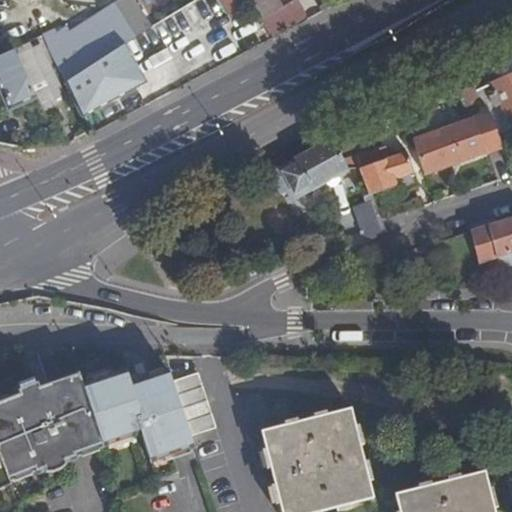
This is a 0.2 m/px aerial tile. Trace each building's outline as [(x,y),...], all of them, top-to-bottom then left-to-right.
[(174,0),(124,0),(123,1),(144,35),(182,11),(174,0)] [(252,9),(261,4),(258,0),(252,0),(248,2),(252,9)] [(284,0),(258,0),(261,4),(267,14),(267,16),(272,13),(269,9),(284,0)] [(304,0),(284,0),(269,9),(272,13),(267,16),(274,26),(292,15),(308,7),(304,0)] [(64,27),(54,34),(74,80),(101,63),(144,35),(123,1),(69,36),(64,27)] [(258,19),(267,14),(261,4),(252,9),(258,19)] [(51,41),(40,46),(62,96),(73,91),(51,41)] [(38,42),(26,48),(45,91),(53,107),(65,102),(62,96),(40,46),(38,42)] [(26,48),(24,44),(0,54),(0,88),(8,107),(45,91),(26,48)] [(511,124),(508,115),(511,113),(511,72),(510,73),(505,61),(476,72),(481,84),(467,90),(484,114),(488,122),(495,134),(496,137),(511,130),(511,124)] [(101,63),(74,80),(89,115),(109,104),(95,78),(106,72),(101,63)] [(424,173),(501,148),(496,137),(495,134),(488,122),(484,114),(409,137),(414,146),(424,173)] [(298,198),(355,166),(350,157),(340,141),(337,136),(280,167),(298,198)] [(391,146),(350,157),(355,166),(365,168),(395,157),(391,146)] [(394,174),(411,167),(406,153),(395,157),(365,168),(372,190),(396,180),(394,174)] [(371,201),(354,205),(362,236),(378,233),(371,201)] [(511,262),(510,257),(511,256),(511,221),(489,228),(496,255),(501,272),(511,268),(511,262)] [(480,260),(496,255),(489,228),(473,234),(480,260)] [(151,462),(194,446),(192,439),(173,383),(169,372),(132,385),(127,372),(83,387),(102,443),(103,446),(140,433),(151,462)] [(78,373),(43,384),(46,396),(81,383),(78,373)] [(217,430),(198,375),(173,383),(192,439),(217,430)] [(67,453),(102,443),(83,387),(81,383),(46,396),(43,384),(41,380),(17,388),(18,392),(22,399),(13,402),(12,400),(0,404),(0,461),(5,475),(33,463),(37,470),(70,459),(67,453)] [(18,392),(0,397),(0,404),(12,400),(13,402),(22,399),(18,392)] [(321,511),(373,498),(350,412),(263,432),(284,511),(321,511)] [(494,511),(485,474),(398,495),(402,511),(494,511)]
